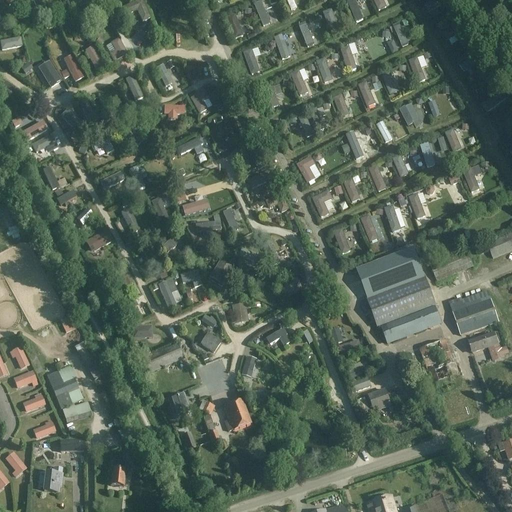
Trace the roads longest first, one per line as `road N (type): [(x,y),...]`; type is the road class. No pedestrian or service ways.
road 1 (residential): [(443,443),(367,332),(202,0)]
road 2 (track): [(192,511),(0,144)]
road 3 (unclassified): [(368,467),(232,511)]
